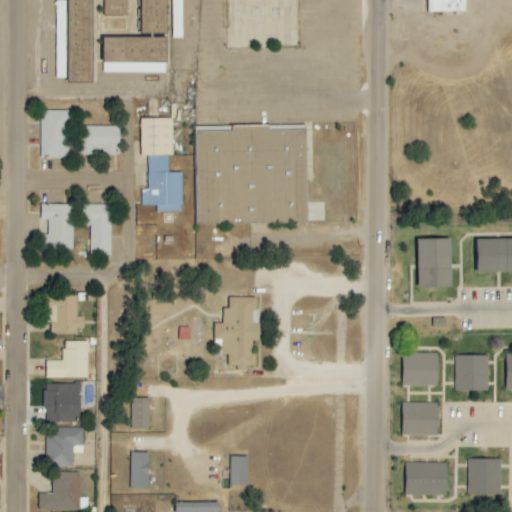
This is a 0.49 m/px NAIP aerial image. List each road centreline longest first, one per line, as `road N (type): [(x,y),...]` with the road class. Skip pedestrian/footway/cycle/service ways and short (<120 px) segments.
road 1 (tertiary): [(386,511),(379,0)]
road 2 (residential): [(17,511),(14,0)]
road 3 (residential): [(16,180),(138,182)]
